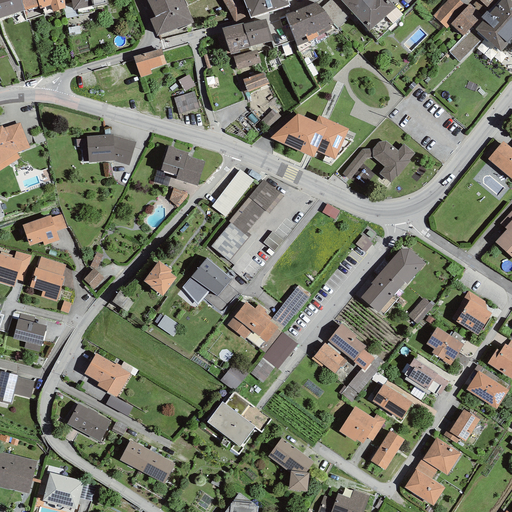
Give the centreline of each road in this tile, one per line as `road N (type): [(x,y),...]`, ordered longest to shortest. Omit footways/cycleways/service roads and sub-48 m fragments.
road 1 (residential): [(233,149),(73,336),(43,404),(50,441),(156,511)]
road 2 (residential): [(399,209),(390,238),(259,406)]
road 3 (residential): [(511,298),(392,481),(380,486)]
road 4 (tertiary): [(233,149),(43,94)]
road 5 (tertiary): [(399,209),(359,206),(233,149)]
road 6 (residential): [(150,48),(312,0)]
road 7 (tertiary): [(511,97),(436,189),(399,209)]
road 8 (residential): [(399,209),(511,288)]
